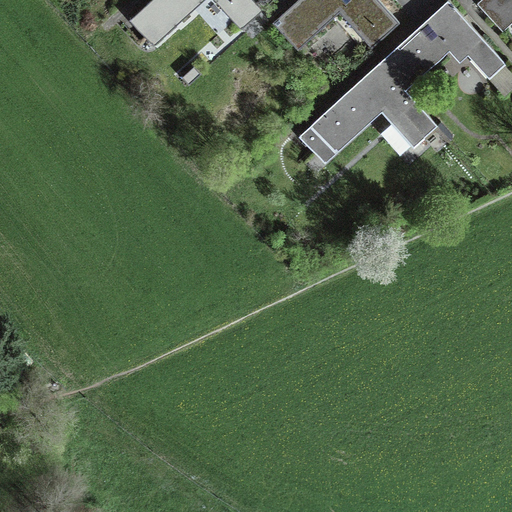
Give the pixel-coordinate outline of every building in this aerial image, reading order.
[(269,9),(260,0),(150,0),(132,16),(159,45),(209,0),(215,0),(244,31),(269,9)] [(379,0),(294,0),(273,20),(298,48),(345,5),(378,42),(400,22),(379,0)] [(451,0),(421,27),(384,58),(410,87),(462,42),(491,76),(509,61),(456,0),(451,0)] [(511,0),(480,0),(506,29),(511,23),(511,0)] [(480,81),(488,75),(470,53),(462,59),(480,81)] [(442,125),(410,87),(384,58),(350,87),(301,130),(329,162),(386,113),(416,148),(442,125)] [(196,65),(183,77),(189,83),(202,72),(196,65)]
